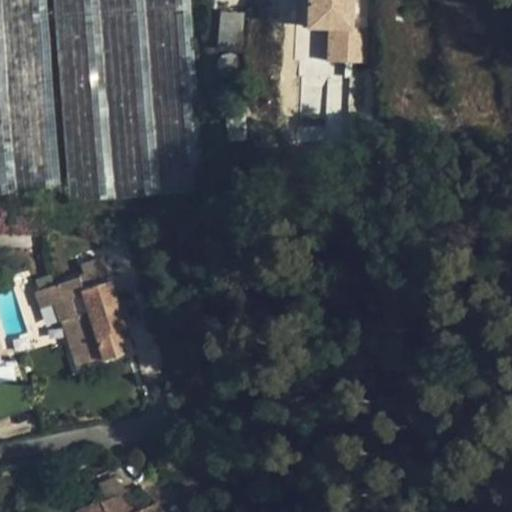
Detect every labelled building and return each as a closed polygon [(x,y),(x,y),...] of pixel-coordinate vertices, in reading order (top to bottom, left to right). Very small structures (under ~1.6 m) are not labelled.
[(48,13),(46,0),(0,0),(0,192),(61,187),(48,13)] [(190,0),(54,0),(70,201),(205,191),(190,0)] [(291,0),(288,101),(363,104),(366,29),(358,28),(359,0),(291,0)] [(242,14),(222,12),(219,47),(239,49),(242,14)] [(231,90),(229,83),(222,84),(223,91),(231,90)] [(126,327),(111,280),(84,289),(80,277),(58,284),(36,290),(41,306),(54,302),(58,313),(60,320),(63,320),(78,368),(127,352),(121,334),(119,329),(126,327)] [(58,313),(54,302),(41,306),(44,317),(58,313)] [(0,424),(31,416),(14,360),(0,363),(0,424)] [(132,511),(123,490),(100,500),(105,511),(132,511)] [(76,511),(105,511),(100,500),(75,510),(76,511)] [(136,511),(160,511),(157,503),(136,511)]
